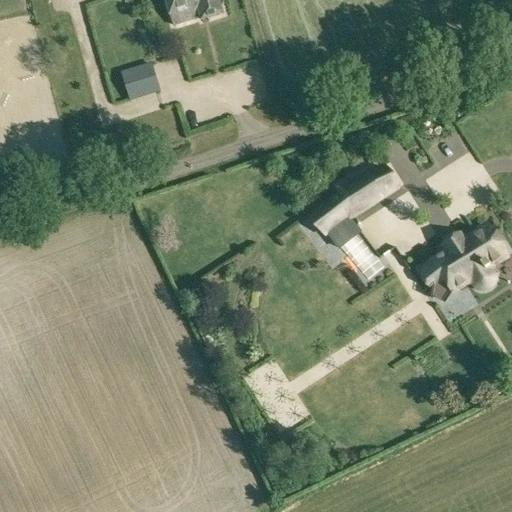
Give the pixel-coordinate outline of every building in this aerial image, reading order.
[(125,0),(128,12),(142,10),(140,0),(125,0)] [(166,0),(174,25),(201,17),(202,20),(224,13),(219,0),(166,0)] [(121,72),(130,101),(159,93),(150,63),(121,72)] [(482,155),(434,181),(456,223),(505,198),(482,155)] [(351,220),(397,190),(382,167),(337,189),(340,195),(312,217),(327,236),(329,235),(340,248),(360,232),(351,220)] [(401,217),(421,206),(415,196),(396,207),(401,217)] [(493,273),(493,271),(490,268),(506,258),(503,253),(506,251),(500,242),(497,243),(486,227),(464,241),(461,236),(443,247),(447,252),(432,262),(423,273),(433,288),(445,281),(452,292),(471,280),(473,284),(474,285),(476,287),(478,288),(479,288),(481,289),(483,289),(484,289),(487,288),(489,287),(491,285),(492,284),(493,282),(494,280),(494,278),(494,276),(494,275),(493,273)] [(345,245),(372,284),(392,270),(364,231),(345,245)]
